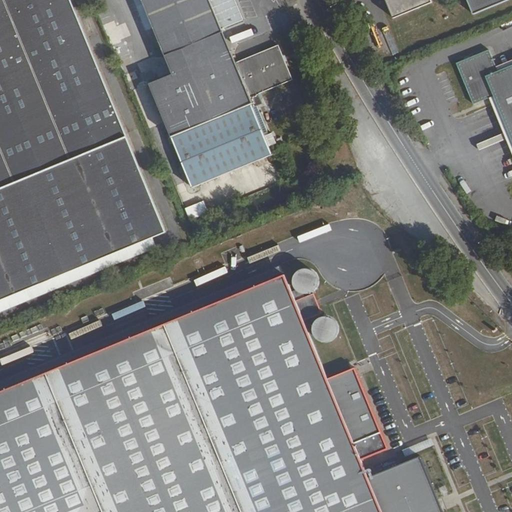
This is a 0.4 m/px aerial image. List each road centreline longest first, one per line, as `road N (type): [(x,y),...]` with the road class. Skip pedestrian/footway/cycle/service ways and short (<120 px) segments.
road 1 (tertiary): [(511,313),(335,50),(312,0)]
road 2 (unknown): [(442,150),(413,88),(412,67),(511,23)]
